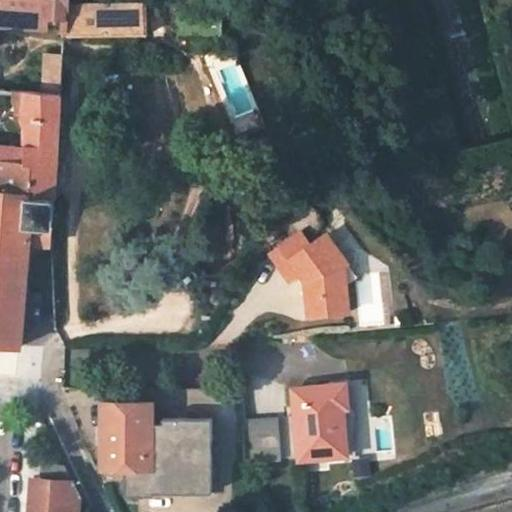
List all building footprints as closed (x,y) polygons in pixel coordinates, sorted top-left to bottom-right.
[(68,4),(67,0),(0,0),(0,15),(66,18),(66,31),(67,35),(146,33),(145,2),(68,4)] [(0,27),(66,31),(66,18),(0,15),(0,27)] [(65,60),(65,53),(47,51),(46,59),(65,60)] [(54,197),(65,60),(46,59),(43,92),(24,90),(21,122),(24,124),(25,148),(0,145),(0,187),(31,190),(31,195),(54,197)] [(0,345),(20,347),(21,327),(32,327),(36,326),(38,322),(39,294),(24,293),(28,249),(42,251),(42,273),(52,273),(52,245),(54,197),(31,195),(31,190),(0,187),(0,345)] [(309,246),(299,234),(270,257),(290,283),(300,275),(304,280),(308,282),(310,283),(311,288),(307,289),(310,316),(350,311),(347,284),(337,272),(348,264),(328,237),(321,237),(309,246)] [(348,264),(337,272),(347,284),(358,276),(348,264)] [(304,410),(295,411),(299,459),(345,454),(342,408),(347,408),(345,383),(303,386),(304,410)] [(152,401),(128,401),(128,386),(104,386),(104,401),(102,401),(102,467),(125,467),(152,468),(152,427),(152,422),(152,401)] [(303,386),(294,387),(295,411),(304,410),(303,386)] [(212,492),(212,417),(163,418),(162,422),(152,422),(152,427),(152,468),(125,467),(125,495),(152,495),(153,492),(212,492)] [(262,451),(259,425),(246,427),(249,452),(262,451)] [(42,464),(41,478),(72,480),(66,466),(42,464)] [(79,511),(80,497),(72,480),(41,478),(32,477),(29,511),(79,511)]
